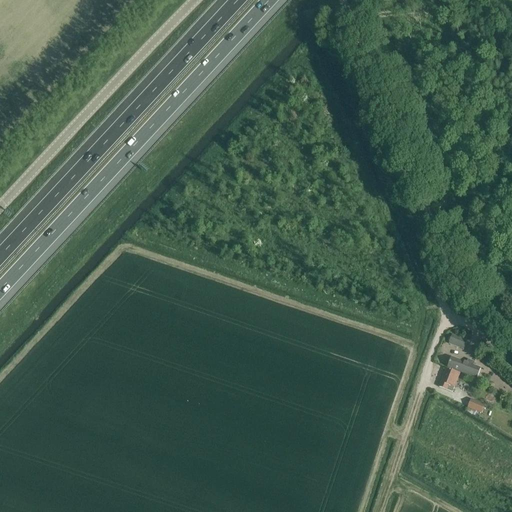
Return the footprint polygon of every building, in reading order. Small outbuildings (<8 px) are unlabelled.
[(463,349),(466,341),(452,335),(449,344),(463,349)] [(466,363),(451,358),(447,367),(476,379),(480,369),(472,366),(474,362),(467,360),(466,363)] [(452,392),(459,374),(446,369),(439,387),(446,390),(452,392)] [(489,398),(497,399),(499,390),(490,388),(489,398)] [(481,413),(484,405),(471,399),(467,408),(481,413)]
